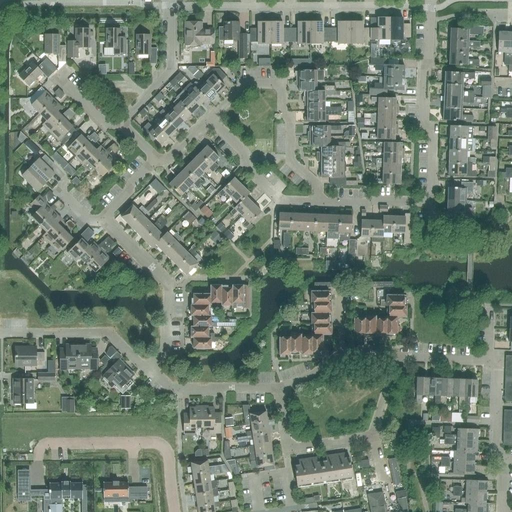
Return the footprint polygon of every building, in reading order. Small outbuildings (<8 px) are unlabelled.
[(389,40),(389,18),(377,18),(377,29),(369,29),(369,42),(378,43),(378,40),(389,40)] [(402,18),(389,18),(389,40),(402,40),(402,38),(409,38),(409,25),(402,25),(402,18)] [(247,42),(250,42),(250,35),(240,35),(239,22),(224,23),(225,40),(239,40),(239,59),(247,59),(247,42)] [(270,44),(270,22),(257,22),(257,29),(250,29),(250,35),(250,42),(258,42),(258,44),(270,44)] [(290,42),(290,29),(282,29),(282,22),(270,22),(270,44),(282,44),(282,42),(290,42)] [(310,44),(310,22),(298,22),(298,29),(290,29),(290,42),(298,42),(298,44),(310,44)] [(330,42),(330,29),(322,29),(322,22),(310,22),(310,44),(322,44),(322,42),(330,42)] [(349,45),(349,22),(337,22),(337,29),(330,29),(330,42),(337,43),(337,45),(349,45)] [(369,42),(369,29),(362,29),(362,22),(349,22),(349,45),(362,45),(362,42),(369,42)] [(212,44),(212,29),(201,29),(201,23),(185,23),(185,46),(201,46),(201,44),(212,44)] [(450,29),(450,41),(469,42),(469,35),(483,36),(484,27),(470,27),(470,30),(450,29)] [(121,37),(121,29),(106,28),(106,48),(114,49),(114,54),(126,54),(126,37),(121,37)] [(76,29),(76,41),(67,41),(67,58),(78,58),(78,48),(89,48),(89,29),(76,29)] [(509,53),(510,33),(498,32),(497,53),(505,53),(505,57),(504,65),(508,66),(509,53)] [(66,45),(59,45),(59,35),(45,35),(45,54),(58,54),(58,62),(66,62),(66,45)] [(156,64),(156,48),(150,48),(150,36),(136,36),(136,55),(149,55),(149,64),(156,64)] [(479,42),(469,42),(450,41),(449,53),(468,54),(469,48),(479,48),(479,42)] [(215,51),(210,51),(210,62),(206,62),(206,67),(215,67),(215,51)] [(468,60),(468,54),(449,53),(449,66),(479,67),(479,61),(468,60)] [(45,59),(40,55),(36,59),(41,64),(45,59)] [(383,72),(383,78),(403,79),(404,67),(382,66),(382,60),(370,59),(370,67),(375,67),(374,71),(383,72)] [(48,79),(53,74),(42,63),(37,68),(32,63),(19,76),(29,86),(42,73),(48,79)] [(323,76),(323,71),(323,66),(312,66),(312,71),(298,71),(298,72),(296,72),(295,73),(295,76),(295,77),(295,82),(316,82),(316,76),(323,76)] [(209,79),(205,83),(216,94),(224,87),(220,82),(225,77),(218,69),(212,70),(206,76),(209,79)] [(444,73),(443,85),(462,86),(463,79),(474,80),(474,74),(444,73)] [(403,90),(403,79),(383,78),(383,84),(374,84),(374,89),(369,89),(369,95),(381,96),(381,90),(403,90)] [(208,102),(216,94),(205,83),(201,87),(197,83),(195,82),(192,84),(195,87),(207,98),(206,99),(208,102)] [(316,86),(316,82),(295,82),(295,87),(298,87),(298,92),(307,93),(307,92),(339,92),(339,91),(336,91),(336,86),(323,86),(323,87),(316,86)] [(184,92),(187,95),(199,106),(206,99),(207,98),(195,87),(192,84),(184,92)] [(462,92),(462,86),(443,85),(443,97),(473,98),(473,92),(467,92),(467,93),(462,92)] [(31,106),(39,114),(54,100),(46,91),(31,106)] [(339,96),(339,92),(307,92),(307,93),(307,97),(302,97),(302,102),(304,102),(324,102),(324,96),(331,96),(339,96)] [(191,114),(199,106),(187,95),(182,99),(179,96),(176,99),(191,114)] [(473,104),(473,98),(443,97),(442,109),(461,110),(462,103),(467,103),(467,104),(473,104)] [(378,103),(378,109),(398,110),(398,105),(396,105),(396,99),(378,98),(378,99),(371,98),(371,103),(378,103)] [(183,122),(191,114),(176,99),(173,102),(176,106),(172,110),(183,122)] [(62,108),(54,100),(39,114),(47,121),(48,122),(58,112),(62,108)] [(324,108),(324,102),(304,102),(304,107),(307,107),(307,112),(338,113),(338,108),(324,108)] [(175,130),(183,122),(172,110),(167,114),(163,109),(159,113),(161,115),(175,130)] [(398,115),(398,110),(378,109),(377,115),(370,115),(370,119),(395,120),(395,114),(398,115)] [(461,116),(461,110),(442,109),(442,121),(472,122),(472,116),(461,116)] [(51,134),(65,119),(62,116),(58,112),(48,122),(47,121),(43,126),(51,134)] [(338,117),(338,113),(307,112),(306,118),(304,118),(304,123),(324,123),(324,117),(331,117),(338,117)] [(167,137),(175,130),(161,115),(158,118),(161,121),(156,126),(167,137)] [(73,127),(68,122),(65,119),(51,134),(58,141),(59,140),(64,145),(73,135),(77,132),(72,127),(73,127)] [(395,125),(395,120),(370,119),(370,123),(377,124),(377,130),(397,130),(397,125),(395,125)] [(160,145),(167,137),(156,126),(152,130),(149,126),(143,132),(147,136),(149,134),(160,145)] [(307,132),(307,136),(329,137),(329,131),(336,131),(341,131),(341,127),(311,126),(311,127),(308,128),(308,132),(307,132)] [(355,136),(355,126),(348,126),(348,131),(346,131),(344,133),(344,136),(355,136)] [(450,126),(449,138),(467,139),(472,139),(472,136),(470,133),(467,133),(467,127),(450,126)] [(487,140),(490,140),(495,140),(496,127),(488,127),(487,140)] [(397,134),(397,130),(377,130),(376,136),(370,135),(369,139),(376,140),(395,141),(395,134),(397,134)] [(27,138),(20,132),(18,140),(21,143),(27,138)] [(74,157),(89,143),(81,135),(67,150),(74,157)] [(329,143),(329,137),(307,136),(307,142),(308,142),(308,146),(311,147),(320,148),(320,147),(345,147),(350,147),(350,143),(329,143)] [(472,139),(467,139),(449,138),(449,151),(467,151),(472,152),(472,139)] [(86,161),(96,151),(89,143),(74,157),(83,165),(87,161),(86,161)] [(384,148),(383,154),(403,154),(403,149),(401,149),(401,144),(384,143),(376,143),(376,148),(384,148)] [(111,152),(116,146),(114,144),(107,149),(111,152)] [(94,168),(108,154),(100,146),(96,151),(86,161),(87,161),(94,168)] [(119,149),(116,146),(111,152),(114,155),(119,149)] [(206,146),(199,154),(214,170),(217,167),(213,162),(218,158),(206,146)] [(345,152),(345,147),(320,147),(320,148),(320,153),(317,153),(317,157),(318,157),(343,158),(343,152),(345,152)] [(466,158),(467,151),(449,151),(448,163),(472,164),(475,164),(475,158),(466,158)] [(116,162),(108,154),(94,168),(102,176),(116,162)] [(214,170),(199,154),(191,162),(202,173),(207,168),(211,173),(214,170)] [(403,159),(403,154),(383,154),(383,160),(376,160),(376,164),(401,165),(401,159),(403,159)] [(39,158),(30,167),(46,183),(55,174),(50,169),(54,165),(44,155),(40,160),(39,158)] [(320,168),(345,168),(345,164),(343,164),(343,158),(318,157),(317,157),(317,162),(320,162),(320,168)] [(202,173),(191,162),(184,169),(199,185),(202,182),(198,178),(202,173)] [(471,172),(472,164),(448,163),(448,175),(465,176),(465,177),(476,177),(476,172),(471,172)] [(400,170),(401,165),(376,164),(376,168),(383,168),(383,174),(403,175),(403,170),(400,170)] [(37,191),(46,183),(30,167),(22,175),(37,191)] [(345,172),(345,168),(320,168),(320,173),(318,173),(318,178),(329,178),(329,185),(345,185),(345,178),(343,178),(343,172),(345,172)] [(199,185),(184,169),(176,177),(187,188),(192,184),(196,188),(199,185)] [(230,175),(225,170),(220,174),(225,179),(230,175)] [(511,173),(506,173),(502,173),(501,178),(510,178),(509,193),(511,192),(511,173)] [(402,180),(403,175),(383,174),(383,180),(376,180),(375,184),(382,185),(383,185),(400,186),(400,180),(402,180)] [(187,188),(176,177),(168,185),(184,200),(187,197),(183,193),(187,188)] [(229,197),(241,185),(233,178),(217,194),(220,197),(224,193),(229,197)] [(448,188),(447,201),(466,201),(466,195),(472,195),(473,183),(461,182),(461,188),(448,188)] [(248,193),(241,185),(229,197),(234,202),(230,206),(232,209),(245,197),(248,193)] [(215,190),(210,186),(206,190),(210,195),(215,190)] [(38,211),(45,204),(46,203),(39,196),(31,204),(38,211)] [(241,216),(252,204),(245,197),(232,209),(229,212),(232,215),(236,211),(241,216)] [(466,208),(466,201),(447,201),(447,214),(460,214),(460,220),(471,220),(472,209),(466,208)] [(198,209),(198,208),(193,203),(189,207),(195,212),(198,209)] [(39,225),(53,211),(45,204),(38,211),(31,217),(39,225)] [(260,212),(252,204),(241,216),(246,221),(242,225),(244,228),(260,212)] [(130,225),(145,209),(142,206),(139,210),(134,205),(122,217),(130,225)] [(137,233),(149,221),(144,216),(148,212),(145,209),(130,225),(137,233)] [(203,214),(207,218),(213,213),(209,209),(203,214)] [(61,219),(53,211),(39,225),(46,232),(47,233),(57,223),(61,219)] [(184,218),(190,224),(195,218),(190,212),(184,218)] [(290,231),(290,214),(278,213),(278,230),(290,231)] [(302,231),(302,214),(290,214),(290,231),(302,231)] [(314,231),(315,214),(302,214),(302,231),(314,231)] [(326,232),(327,215),(315,214),(314,231),(326,232)] [(411,244),(412,215),(404,214),(404,217),(393,217),(392,232),(403,233),(403,244),(411,244)] [(338,232),(339,215),(327,215),(326,232),(338,232)] [(351,216),(339,215),(338,232),(350,233),(351,216)] [(392,232),(393,217),(382,216),(382,222),(383,222),(383,232),(392,232)] [(197,222),(202,227),(206,222),(201,217),(197,222)] [(145,241),(160,224),(158,221),(153,226),(149,221),(137,233),(145,241)] [(156,244),(164,236),(159,231),(164,227),(163,227),(166,224),(164,221),(160,224),(145,241),(153,249),(157,244),(156,244)] [(360,236),(371,237),(372,221),(360,221),(360,236)] [(383,222),(382,222),(372,221),(371,237),(383,237),(383,232),(383,222)] [(216,226),(222,232),(226,228),(220,222),(216,226)] [(65,231),(57,223),(47,233),(46,232),(42,237),(50,245),(65,231)] [(249,223),(244,228),(248,231),(253,226),(249,223)] [(79,256),(89,246),(86,242),(94,233),(88,228),(79,237),(82,240),(68,253),(75,261),(80,257),(79,256)] [(228,230),(224,234),(229,240),(230,240),(234,236),(228,230)] [(73,238),(65,231),(50,245),(58,253),(73,238)] [(164,251),(179,236),(177,233),(172,237),(168,232),(164,236),(156,244),(157,244),(164,251)] [(215,232),(209,238),(215,244),(221,238),(215,232)] [(171,259),(183,248),(178,243),(182,239),(179,236),(164,251),(171,259)] [(87,264),(111,240),(108,237),(97,246),(93,242),(89,246),(79,256),(80,257),(87,264)] [(115,243),(111,240),(87,264),(95,272),(109,258),(105,254),(115,243)] [(123,251),(118,247),(112,253),(116,257),(123,251)] [(179,267),(195,251),(192,248),(188,253),(183,248),(171,259),(179,267)] [(196,250),(195,251),(179,267),(187,275),(202,259),(197,254),(199,252),(196,250)] [(338,270),(338,261),(325,261),(325,270),(338,270)] [(220,304),(220,289),(220,286),(209,286),(210,294),(210,304),(220,304)] [(231,306),(231,310),(236,310),(236,304),(242,304),(242,301),(242,299),(242,296),(242,294),(242,291),(242,288),(242,286),(231,286),(231,289),(231,306)] [(231,289),(220,289),(220,304),(220,306),(231,306),(231,289)] [(311,292),(311,302),(314,302),(327,302),(327,292),(311,292)] [(210,304),(210,294),(193,294),(193,297),(193,307),(207,307),(210,307),(210,304)] [(403,296),(386,295),(386,306),(389,306),(403,307),(403,296)] [(314,302),(314,313),(328,313),(330,313),(330,302),(327,302),(314,302)] [(389,306),(389,318),(398,318),(406,318),(406,307),(403,307),(389,306)] [(191,316),(193,316),(193,317),(207,317),(207,307),(193,307),(191,307),(191,316)] [(311,313),(311,324),(314,324),(328,324),(328,313),(314,313),(311,313)] [(208,327),(216,327),(216,323),(210,323),(210,317),(207,317),(193,317),(193,327),(208,327)] [(364,334),(375,334),(375,320),(375,317),(364,317),(364,320),(364,334)] [(386,318),(386,320),(386,334),(397,335),(397,333),(398,327),(398,318),(389,318),(386,318)] [(364,320),(354,320),(353,336),(364,336),(364,334),(364,320)] [(386,337),(386,334),(386,320),(375,320),(375,334),(375,337),(386,337)] [(331,324),(328,324),(314,324),(314,336),(323,335),(331,335),(331,324)] [(191,327),(191,328),(191,338),(194,338),(214,338),(214,334),(208,334),(208,327),(193,327),(191,327)] [(290,352),(301,352),(300,338),(300,335),(290,335),(290,338),(290,352)] [(311,336),(311,338),(311,352),(323,352),(323,350),(323,345),(323,335),(314,336),(311,336)] [(214,338),(194,338),(194,349),(211,349),(211,343),(216,343),(216,338),(214,338)] [(290,352),(290,338),(279,339),(279,355),(290,355),(290,352)] [(311,352),(311,338),(300,338),(301,352),(301,355),(311,355),(311,352)] [(79,369),(79,346),(66,346),(66,354),(61,354),(61,369),(79,369)] [(90,346),(79,346),(79,369),(97,369),(97,354),(90,354),(90,346)] [(16,366),(45,366),(44,353),(37,353),(37,349),(27,349),(27,347),(16,347),(16,366)] [(129,379),(134,375),(119,360),(107,373),(118,384),(115,387),(123,394),(134,383),(129,379)] [(428,396),(429,378),(417,378),(416,404),(421,404),(422,396),(428,396)] [(440,405),(441,379),(429,378),(428,396),(434,396),(434,404),(440,405)] [(13,403),(34,403),(34,379),(13,380),(13,403)] [(452,397),(453,379),(441,379),(440,405),(445,405),(446,397),(452,397)] [(464,406),(465,380),(453,379),(452,397),(459,397),(459,406),(464,406)] [(477,380),(465,380),(464,406),(469,406),(469,398),(476,398),(477,380)] [(131,396),(121,396),(121,409),(131,408),(131,396)] [(194,428),(202,428),(202,407),(196,407),(196,409),(189,409),(189,421),(183,421),(183,435),(194,434),(194,428)] [(207,407),(202,407),(202,428),(204,428),(204,435),(219,434),(219,421),(214,421),(214,409),(207,409),(207,407)] [(245,426),(251,425),(268,423),(266,410),(249,413),(250,421),(244,422),(245,426)] [(233,417),(225,418),(226,426),(234,425),(233,417)] [(270,434),(268,423),(251,425),(252,432),(246,433),(246,436),(241,437),(242,438),(270,434)] [(232,438),(231,427),(224,428),(226,439),(232,438)] [(440,427),(432,427),(432,438),(440,438),(440,427)] [(445,436),(445,439),(445,440),(457,440),(477,441),(478,430),(458,429),(457,437),(453,436),(445,436)] [(271,444),(270,434),(242,438),(242,441),(247,440),(247,441),(253,440),(254,445),(248,446),(248,448),(271,444)] [(457,452),(474,452),(477,452),(477,441),(457,440),(445,440),(445,445),(453,445),(457,445),(457,452)] [(273,455),(271,444),(248,448),(250,458),(273,455)] [(474,464),(474,452),(457,452),(454,452),(454,463),(474,464)] [(343,453),(334,455),(338,482),(352,479),(349,457),(344,458),(343,453)] [(275,465),(273,455),(250,458),(250,462),(256,461),(257,468),(264,467),(275,465)] [(338,482),(334,455),(325,456),(326,461),(322,461),(325,484),(338,482)] [(325,484),(322,461),(317,462),(316,458),(307,459),(311,486),(325,484)] [(311,486),(307,459),(298,461),(299,465),(294,466),(297,488),(311,486)] [(396,459),(388,460),(393,486),(401,484),(396,459)] [(192,475),(214,472),(214,471),(221,469),(221,471),(228,470),(225,465),(207,468),(206,462),(191,464),(192,475)] [(473,475),(474,464),(454,463),(453,474),(473,475)] [(373,471),(362,473),(364,488),(376,487),(373,471)] [(210,483),(210,482),(209,477),(214,476),(214,472),(192,475),(194,486),(210,483)] [(216,481),(210,482),(210,483),(194,486),(196,496),(218,493),(217,489),(217,488),(216,481)] [(467,481),(466,492),(486,493),(487,482),(467,481)] [(49,511),(62,511),(62,499),(82,499),(82,511),(82,483),(70,483),(70,482),(61,482),(61,483),(49,483),(49,490),(43,490),(43,499),(49,499),(49,511)] [(128,487),(128,482),(127,482),(118,482),(114,482),(113,482),(104,483),(104,482),(103,482),(103,498),(104,498),(104,497),(118,497),(119,500),(132,500),(132,487),(128,487)] [(30,499),(30,490),(19,490),(19,500),(20,500),(20,498),(30,498),(30,499)] [(385,511),(382,492),(366,495),(368,511),(385,511)] [(486,504),(486,493),(466,492),(466,504),(468,504),(486,504)] [(213,504),(212,498),(218,497),(218,493),(196,496),(198,507),(213,504)] [(219,503),(213,504),(198,507),(198,511),(214,511),(215,508),(220,507),(219,503)]
